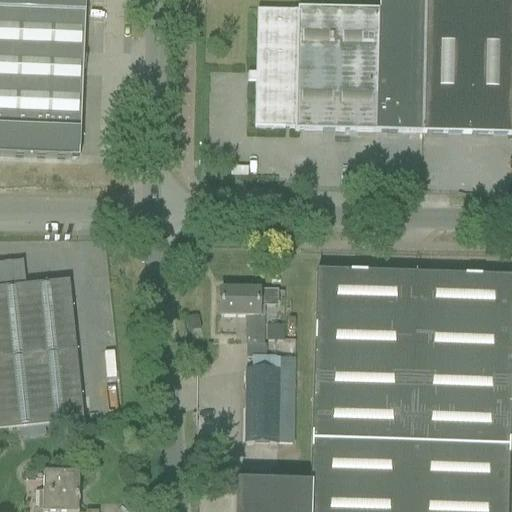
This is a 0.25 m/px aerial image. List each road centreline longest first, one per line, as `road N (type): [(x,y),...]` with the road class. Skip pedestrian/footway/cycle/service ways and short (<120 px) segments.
road 1 (unclassified): [(511,215),(147,208)]
road 2 (unclassified): [(164,511),(147,208)]
road 3 (unclassified): [(147,208),(150,0)]
road 4 (unclassified): [(0,211),(147,208)]
